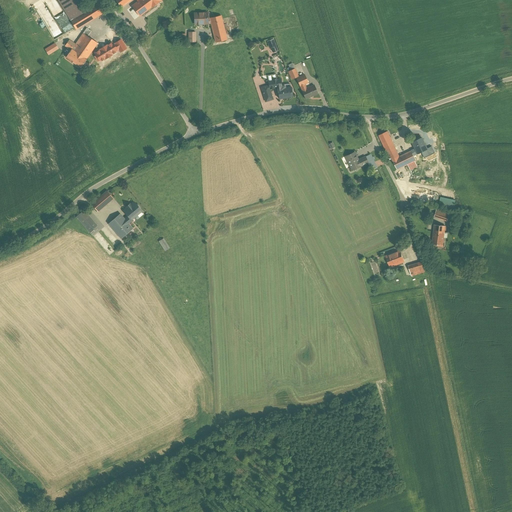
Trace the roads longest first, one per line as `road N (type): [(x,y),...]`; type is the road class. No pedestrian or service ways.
road 1 (unclassified): [(194,134),(284,111),(399,116),(511,80)]
road 2 (unclassified): [(0,249),(194,134)]
road 3 (unclassified): [(194,134),(108,0)]
